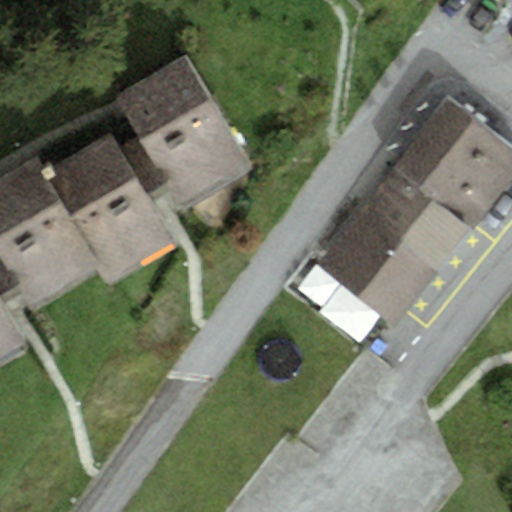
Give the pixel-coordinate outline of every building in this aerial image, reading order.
[(511,0),(499,7),(511,20),(511,0)] [(186,44),(114,88),(136,125),(164,173),(179,199),(251,155),(186,44)] [(511,170),(511,139),(445,88),(317,264),(391,318),(467,217),(473,222),(511,170)] [(120,137),(112,123),(48,162),(101,259),(109,270),(175,228),(147,182),(164,173),(136,125),(120,137)] [(37,149),(0,170),(0,246),(17,275),(31,298),(101,259),(48,162),(37,149)] [(0,352),(30,337),(0,284),(0,283),(17,275),(0,246),(0,352)] [(295,440),(362,346),(305,299),(157,511),(225,511),(287,433),(295,440)]
